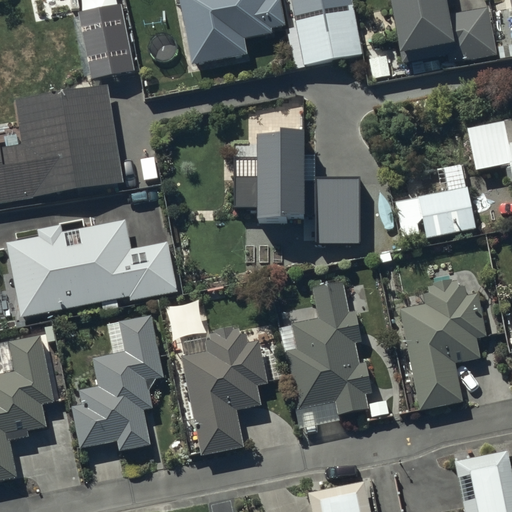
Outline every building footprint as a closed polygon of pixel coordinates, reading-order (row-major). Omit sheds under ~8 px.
[(153,26),(148,0),(128,0),(134,30),(153,26)] [(180,0),(193,70),(248,61),(246,44),(273,39),(272,33),(286,31),(281,5),(267,7),(265,0),(180,0)] [(452,20),(448,0),(390,0),(403,64),(449,55),(452,68),(498,59),(489,12),(452,20)] [(134,74),(122,9),(80,17),(92,82),(134,74)] [(353,11),(295,23),(304,71),(363,60),(353,11)] [(108,91),(16,105),(23,150),(0,153),(0,207),(122,187),(108,91)] [(511,117),(468,127),(476,167),(509,160),(511,173),(511,117)] [(257,217),(257,231),(283,231),(317,222),(317,248),(361,249),(361,182),(310,182),(310,137),(257,136),(257,161),(234,161),(233,216),(257,217)] [(462,161),(391,176),(403,235),(426,231),(427,237),(476,227),(462,161)] [(40,235),(8,241),(21,315),(130,294),(131,297),(175,290),(167,241),(130,247),(125,218),(61,229),(60,224),(39,228),(40,235)] [(465,284),(459,284),(458,280),(453,281),(452,278),(434,281),(435,285),(428,286),(429,292),(425,293),(427,302),(401,307),(420,407),(462,399),(455,361),(480,356),(476,335),(485,333),(477,292),(467,294),(465,284)] [(341,280),(312,287),(319,316),(291,323),(297,347),(285,350),(299,408),(336,399),(339,413),(368,406),(365,392),(373,390),(366,360),(359,362),(354,340),(362,339),(355,309),(349,311),(341,280)] [(151,314),(107,322),(113,353),(93,357),(98,385),(79,389),(82,401),(72,403),(80,446),(117,438),(119,447),(149,441),(142,407),(152,405),(146,378),(163,374),(151,314)] [(182,354),(200,452),(243,444),(236,408),(261,404),(257,384),(266,382),(258,340),(247,341),(246,332),(240,333),(239,327),(234,328),(233,324),(215,327),(216,332),(210,334),(210,337),(205,338),(207,350),(182,354)] [(0,477),(18,473),(10,437),(30,433),(29,427),(47,423),(42,400),(55,397),(41,332),(9,339),(15,367),(14,368),(13,368),(12,368),(11,369),(9,369),(8,369),(7,370),(6,370),(4,371),(3,371),(2,372),(1,373),(0,373),(0,477)] [(511,511),(511,474),(507,450),(456,460),(466,511),(511,511)] [(370,511),(364,480),(308,491),(312,511),(370,511)]
